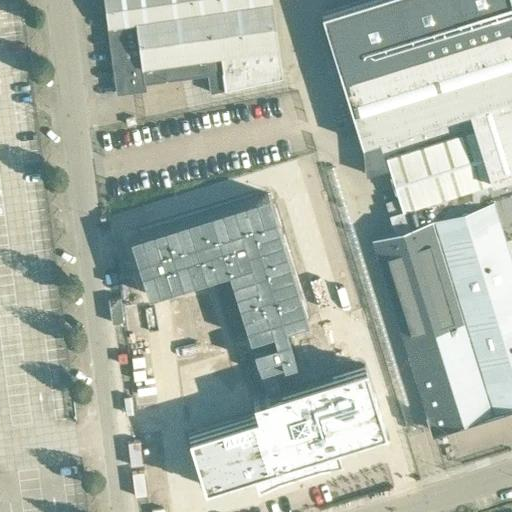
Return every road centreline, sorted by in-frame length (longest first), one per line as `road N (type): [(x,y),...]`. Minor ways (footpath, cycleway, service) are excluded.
road 1 (unclassified): [(123,511),(58,0)]
road 2 (unclassified): [(383,511),(511,472)]
